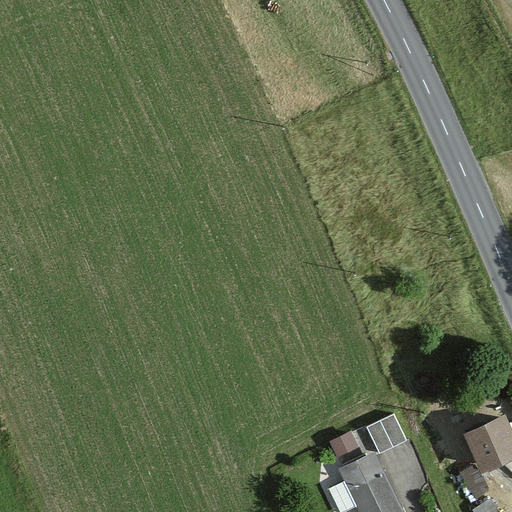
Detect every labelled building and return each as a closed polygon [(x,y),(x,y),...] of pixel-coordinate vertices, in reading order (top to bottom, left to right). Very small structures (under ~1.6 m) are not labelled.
[(393,414),(369,426),(381,451),(406,440),(393,414)] [(511,428),(506,415),(468,431),(483,468),(511,455),(511,428)] [(331,439),(339,455),(359,447),(351,430),(331,439)] [(403,511),(374,451),(342,467),(363,511),(403,511)] [(476,464),(462,473),(478,498),(491,489),(476,464)] [(499,511),(492,498),(475,507),(477,511),(499,511)]
